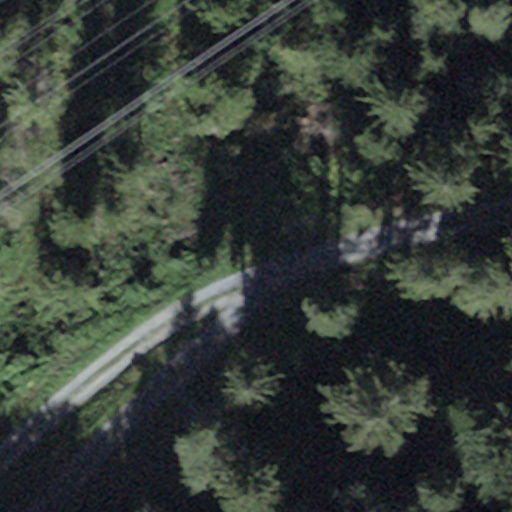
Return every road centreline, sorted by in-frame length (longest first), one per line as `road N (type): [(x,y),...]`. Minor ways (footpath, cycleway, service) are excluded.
road 1 (track): [(511,209),(302,252),(160,328),(0,466)]
road 2 (track): [(302,252),(53,511)]
